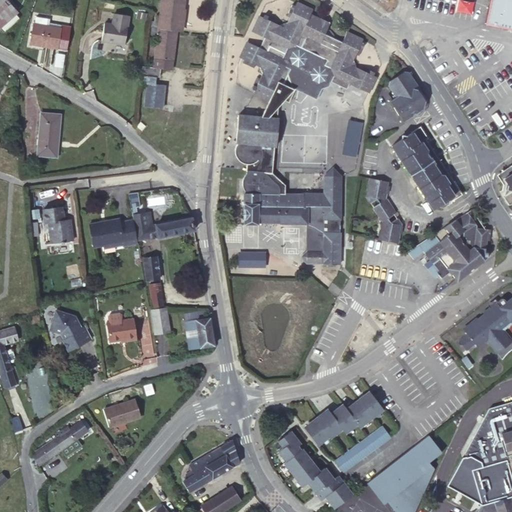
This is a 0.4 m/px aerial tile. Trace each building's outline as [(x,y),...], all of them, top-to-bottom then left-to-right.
[(0,0),(0,25),(1,25),(14,13),(17,11),(7,0),(0,0)] [(162,0),(162,6),(185,9),(185,0),(162,0)] [(511,0),(489,0),(485,24),(511,29),(511,0)] [(265,37),(260,48),(267,51),(270,46),(285,53),(287,48),(296,45),(333,63),(331,68),(334,75),(330,81),(346,89),(349,83),(368,92),(376,77),(373,75),(375,72),(363,66),(362,70),(356,67),(353,59),(356,54),(359,55),(365,44),(362,42),(363,40),(347,32),(342,42),(333,38),(335,36),(331,30),(328,28),(330,22),(320,17),(318,19),(310,15),(312,10),(297,2),(295,6),(292,4),(287,15),(290,17),(287,22),(279,25),(274,23),(275,20),(264,14),(263,17),(260,16),(253,32),(265,37)] [(185,9),(162,6),(160,17),(159,28),(177,30),(182,30),(185,9)] [(18,19),(14,13),(1,25),(5,30),(18,19)] [(115,25),(113,24),(105,23),(103,32),(102,40),(124,44),(129,15),(117,13),(115,25)] [(37,16),(36,24),(46,26),(48,18),(37,16)] [(159,28),(160,17),(156,16),(155,22),(153,22),(152,27),(159,28)] [(34,23),(31,41),(45,43),(44,46),(57,48),(61,28),(46,26),(36,24),(34,23)] [(158,35),(154,68),(160,69),(172,70),(177,30),(159,28),(158,35)] [(245,191),(245,194),(285,193),(285,185),(272,174),(274,153),(279,109),(283,101),(288,101),(294,89),(293,88),(288,74),(291,69),(286,67),(283,57),(285,53),(270,46),(267,51),(260,48),(248,42),(241,58),(245,60),(243,63),(254,68),(256,66),(260,68),(262,74),(260,79),(258,78),(252,89),(255,90),(254,93),(271,101),(263,118),(239,115),(236,143),(238,143),(235,150),(235,155),(236,158),(237,160),(240,162),(242,163),(246,165),(246,171),(248,172),(246,174),(244,177),(243,180),(242,183),(244,188),(245,190),(245,191)] [(293,88),(294,89),(316,99),(321,88),(328,86),(330,81),(334,75),(331,68),(333,63),(296,45),(287,48),(285,53),(283,57),(286,67),(291,69),(288,74),(293,88)] [(154,68),(143,67),(142,75),(157,77),(159,78),(160,69),(154,68)] [(414,87),(416,84),(408,72),(404,71),(389,81),(388,86),(395,98),(390,102),(403,122),(415,114),(423,108),(424,101),(414,87)] [(157,77),(142,75),(141,83),(146,84),(144,106),(163,108),(166,85),(156,84),(157,77)] [(416,116),(426,110),(427,102),(416,84),(414,87),(424,101),(423,108),(415,114),(416,116)] [(359,111),(339,110),(337,152),(357,153),(357,141),(358,128),(359,111)] [(61,115),(42,113),(38,155),(57,156),(61,115)] [(419,143),(425,139),(427,138),(420,127),(412,132),(412,133),(391,146),(433,209),(437,206),(444,208),(448,205),(449,199),(454,196),(419,143)] [(462,194),(425,139),(419,143),(454,196),(455,198),(462,194)] [(511,165),(497,175),(502,182),(504,179),(511,174),(511,165)] [(324,176),(340,177),(332,168),(324,176)] [(306,223),(306,250),(324,251),(324,218),(340,219),(340,177),(324,176),(324,193),(305,193),(304,194),(285,193),(245,194),(244,224),(258,224),(258,222),(306,223)] [(378,214),(389,206),(384,199),(388,181),(370,177),(366,196),(371,202),(376,199),(379,202),(373,207),(378,214)] [(379,239),(397,243),(401,224),(397,218),(391,222),(388,218),(394,213),(389,206),(378,214),(383,221),(379,239)] [(62,207),(43,210),(45,223),(48,222),(51,243),(61,241),(61,243),(64,243),(63,241),(73,240),(70,218),(63,219),(62,207)] [(37,211),(28,212),(29,222),(39,221),(37,211)] [(465,274),(484,259),(484,257),(486,257),(487,255),(487,253),(486,251),(484,250),(485,241),(487,241),(488,230),(475,229),(473,229),(469,223),(472,220),(467,212),(444,228),(449,236),(439,242),(434,234),(418,244),(423,253),(431,264),(436,269),(434,271),(437,274),(440,278),(448,272),(454,279),(463,273),(465,274)] [(157,237),(194,230),(192,217),(146,226),(144,213),(133,215),(135,230),(138,229),(139,239),(157,236),(157,237)] [(94,247),(123,241),(119,222),(118,218),(108,221),(108,222),(101,223),(101,222),(90,224),(94,247)] [(324,264),(340,264),(340,219),(324,218),(324,251),(324,264)] [(119,222),(123,241),(124,246),(134,244),(129,221),(119,222)] [(423,253),(418,244),(406,252),(413,261),(423,253)] [(300,257),(307,264),(324,264),(324,251),(306,250),(300,257)] [(157,256),(144,258),(146,279),(159,278),(157,256)] [(433,277),(437,274),(434,271),(436,269),(431,264),(426,268),(433,277)] [(150,285),(151,297),(162,295),(160,283),(150,285)] [(162,295),(151,297),(152,306),(163,304),(162,295)] [(511,297),(510,296),(503,303),(502,302),(502,301),(501,300),(500,300),(498,300),(496,301),(494,303),(486,309),(479,315),(480,316),(475,321),(474,320),(460,331),(461,332),(464,336),(459,341),(456,343),(464,353),(467,350),(473,346),(475,348),(476,349),(484,342),(495,354),(509,342),(499,332),(501,330),(509,324),(511,327),(511,297)] [(494,303),(491,300),(483,307),(486,309),(494,303)] [(132,307),(134,318),(144,317),(142,306),(132,307)] [(166,307),(151,310),(155,334),(169,331),(166,307)] [(75,315),(57,309),(50,329),(60,332),(64,338),(63,339),(68,349),(90,338),(84,326),(80,328),(76,321),(77,320),(75,315)] [(107,316),(108,322),(122,320),(121,314),(119,312),(109,314),(107,316)] [(185,322),(187,330),(197,328),(198,337),(188,338),(189,348),(203,347),(213,345),(214,344),(209,317),(185,322)] [(108,322),(107,322),(109,341),(136,337),(134,318),(122,320),(108,322)] [(14,328),(0,331),(0,370),(1,373),(0,373),(5,388),(15,384),(10,368),(11,368),(9,362),(14,361),(15,359),(12,349),(6,351),(4,344),(17,339),(14,328)] [(197,328),(187,330),(188,338),(198,337),(197,328)] [(511,339),(511,341),(501,330),(499,332),(509,342),(495,354),(500,360),(503,355),(506,351),(508,349),(511,347),(511,339)] [(153,393),(150,384),(144,386),(147,395),(153,393)] [(369,418),(381,409),(368,392),(356,402),(369,418)] [(134,399),(103,409),(109,427),(140,417),(134,399)] [(511,511),(511,401),(488,408),(483,417),(485,419),(482,425),(480,424),(469,444),(476,448),(482,465),(470,469),(481,505),(494,501),(496,509),(508,506),(509,511),(511,511)] [(369,418),(356,402),(344,411),(356,426),(357,428),(369,418)] [(343,435),(356,426),(344,411),(340,406),(328,415),(340,431),(343,435)] [(340,431),(328,415),(325,411),(312,420),(326,437),(328,440),(340,431)] [(19,416),(11,419),(15,431),(23,428),(19,416)] [(326,437),(312,420),(300,429),(314,446),(326,437)] [(34,467),(87,431),(80,422),(70,428),(67,426),(58,432),(60,435),(31,455),(34,467)] [(389,437),(380,427),(332,463),(341,474),(389,437)] [(298,443),(288,432),(276,440),(281,446),(276,450),(284,461),(298,450),(295,446),(298,443)] [(427,437),(365,485),(382,506),(386,503),(392,511),(414,511),(433,470),(431,467),(430,468),(427,464),(440,454),(427,437)] [(190,491),(240,461),(233,439),(231,440),(190,465),(193,470),(186,473),(188,478),(183,480),(190,491)] [(298,450),(284,461),(281,463),(290,475),(308,462),(298,450)] [(317,474),(308,462),(290,475),(300,487),(306,483),(317,474)] [(317,474),(306,483),(315,495),(333,481),(324,469),(317,474)] [(351,496),(337,478),(333,481),(315,495),(320,501),(324,498),(334,510),(351,496)] [(221,511),(240,500),(231,487),(201,506),(202,507),(196,511),(221,511)] [(494,501),(481,505),(477,511),(496,511),(496,509),(494,501)]
